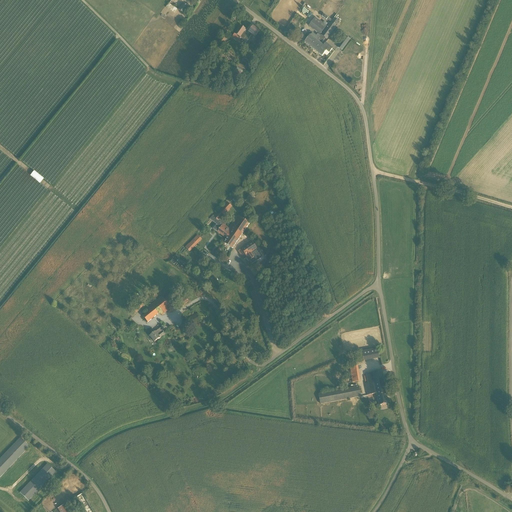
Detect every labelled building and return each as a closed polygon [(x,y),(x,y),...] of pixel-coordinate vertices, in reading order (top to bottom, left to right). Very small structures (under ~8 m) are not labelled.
[(185,14),(189,8),(182,3),(178,9),(185,14)] [(320,34),(326,26),(315,18),(309,26),(320,34)] [(321,35),(325,39),(327,40),(337,27),(338,25),(340,22),(334,18),(321,35)] [(248,34),(245,32),(246,30),(240,25),(232,37),(238,41),(240,38),(243,41),(247,36),(250,38),(252,36),(254,38),(259,32),(253,27),(248,34)] [(221,46),(226,38),(224,37),(227,33),(229,30),(226,28),(221,35),(216,43),(218,44),(217,46),(219,47),(220,46),(221,46)] [(318,38),(312,33),(308,39),(305,37),(302,40),(311,47),(316,41),(317,41),(318,38)] [(321,44),(323,42),(319,38),(318,38),(317,41),(316,41),(311,47),(318,53),(323,46),(321,44)] [(343,39),(337,47),(342,50),(348,43),(343,39)] [(333,49),(326,43),(324,46),(323,46),(318,53),(322,56),(324,54),(327,56),(333,49)] [(158,96),(164,101),(174,89),(165,82),(163,85),(159,82),(156,86),(159,88),(156,91),(160,94),(158,96)] [(213,216),(215,218),(218,221),(219,221),(223,224),(225,225),(226,223),(221,219),(232,207),(227,201),(213,216)] [(253,217),(259,221),(263,217),(257,212),(253,217)] [(229,228),(225,225),(223,224),(218,232),(227,239),(224,243),(232,249),(249,224),(244,220),(246,217),(241,214),(240,216),(238,215),(231,226),(229,228)] [(193,248),(200,242),(199,241),(201,239),(197,236),(189,244),(193,248)] [(252,242),(241,249),(241,250),(249,262),(255,257),(252,253),(257,249),(252,242)] [(162,296),(156,302),(146,310),(147,312),(142,316),(148,323),(160,313),(162,316),(172,308),(170,305),(174,302),(170,296),(165,300),(162,296)] [(189,301),(185,297),(184,296),(178,302),(182,307),(184,305),(189,301)] [(186,320),(189,326),(200,320),(197,315),(186,320)] [(162,327),(149,336),(154,342),(164,335),(161,330),(163,329),(162,327)] [(378,348),(373,349),(362,352),(363,361),(380,358),(378,348)] [(360,381),(358,366),(346,368),(348,383),(360,381)] [(389,404),(382,371),(366,374),(367,383),(365,384),(367,395),(376,394),(379,406),(389,404)] [(359,386),(319,394),(321,405),(361,397),(359,386)] [(0,477),(26,451),(29,447),(20,438),(0,458),(0,477)] [(28,501),(56,472),(47,464),(20,493),(28,501)] [(75,498),(84,511),(93,511),(82,493),(75,498)]
